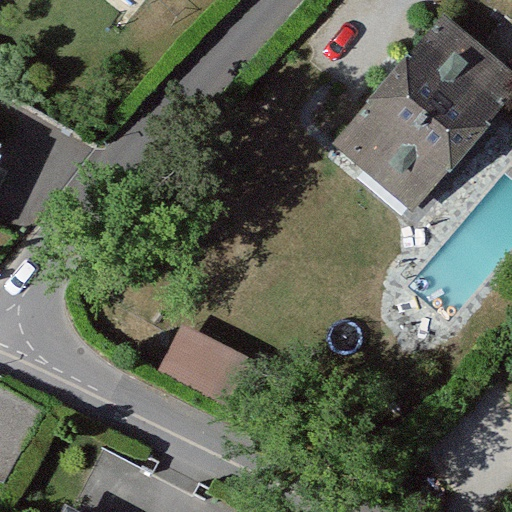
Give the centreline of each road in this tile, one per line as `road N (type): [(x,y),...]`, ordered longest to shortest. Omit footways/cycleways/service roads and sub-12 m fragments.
road 1 (residential): [(276,0),(101,195),(2,334)]
road 2 (residential): [(2,334),(349,511)]
